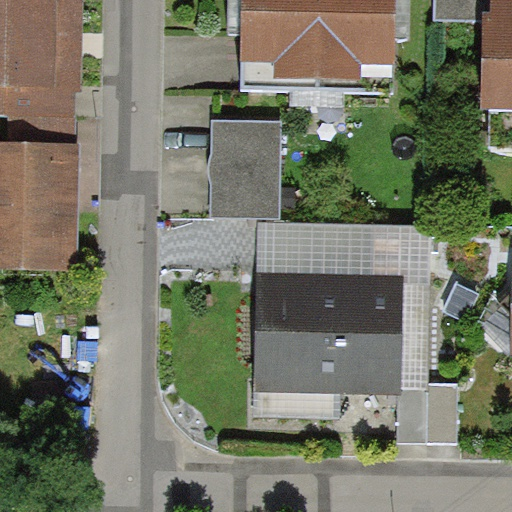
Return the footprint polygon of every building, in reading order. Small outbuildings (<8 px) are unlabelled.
[(0,0),(0,111),(71,112),(71,0),(0,0)] [(403,0),(233,0),(233,101),(402,102),(403,0)] [(511,0),(467,0),(466,143),(511,143),(511,0)] [(0,134),(0,267),(73,268),(74,135),(0,134)] [(511,244),(487,244),(485,379),(511,379),(511,244)] [(397,249),(248,250),(250,401),(399,400),(397,249)]
